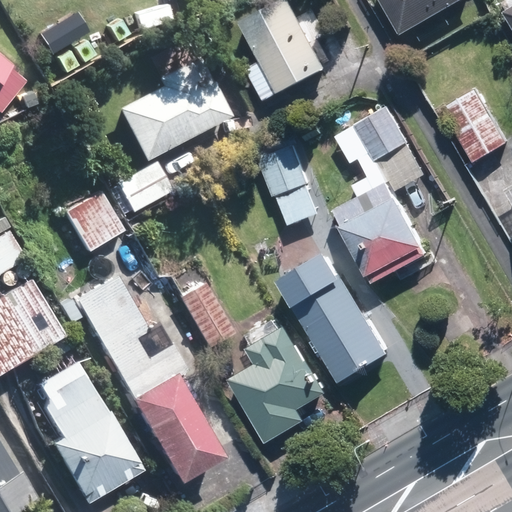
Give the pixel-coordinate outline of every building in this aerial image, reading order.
[(293,0),(280,0),(243,20),(263,58),(247,66),(265,99),(328,66),(293,0)] [(385,0),(404,32),(459,0),(385,0)] [(0,107),(25,78),(8,64),(10,62),(0,54),(0,107)] [(143,157),(229,113),(211,78),(201,83),(188,58),(155,74),(159,82),(116,104),(143,157)] [(476,159),(509,140),(478,86),(445,105),(476,159)] [(400,186),(428,171),(411,140),(392,103),(358,121),(373,149),(361,155),(371,174),(355,182),(362,193),(338,206),(347,223),(345,224),(371,274),(428,243),(401,193),(399,195),(391,179),(395,178),(400,186)] [(320,210),(308,181),(311,180),(296,142),(262,155),(277,193),(278,192),(290,223),(320,210)] [(154,158),(113,179),(129,209),(169,188),(154,158)] [(85,248),(121,226),(98,187),(62,207),(85,248)] [(0,268),(24,255),(7,226),(0,230),(0,268)] [(275,280),(336,381),(383,353),(323,252),(275,280)] [(73,295),(129,392),(126,394),(174,479),(220,453),(174,374),(184,367),(168,339),(145,352),(135,334),(148,327),(115,270),(73,295)] [(0,368),(62,332),(29,276),(0,292),(0,368)] [(177,292),(207,344),(233,329),(203,277),(177,292)] [(232,376),(269,440),(309,417),(302,406),(330,390),(311,357),(308,358),(289,324),(251,345),(259,360),(232,376)] [(86,498),(139,466),(135,459),(136,458),(95,389),(80,363),(43,384),(59,410),(49,416),(59,433),(48,439),(79,492),(81,491),(86,498)] [(15,470),(0,443),(0,511),(18,511),(15,505),(33,495),(18,469),(15,470)]
